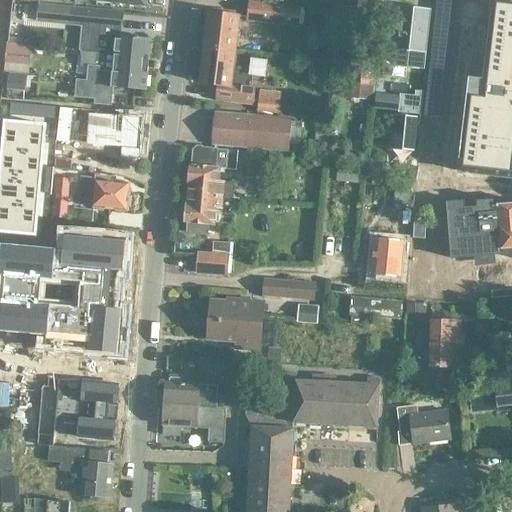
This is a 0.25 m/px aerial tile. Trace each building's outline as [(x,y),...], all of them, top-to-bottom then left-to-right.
[(358,0),(358,1),(369,2),(368,9),(381,10),(382,0),(358,0)] [(301,6),(250,1),(248,21),(299,26),(301,6)] [(511,7),(480,5),(479,21),(481,22),(472,99),(481,100),(479,128),(469,127),(467,154),(458,153),(457,169),(511,173),(511,7)] [(397,6),(392,50),(409,52),(407,68),(424,70),(431,10),(397,6)] [(120,55),(134,57),(134,54),(148,55),(150,39),(137,38),(137,36),(135,36),(135,38),(120,36),(122,12),(70,7),(68,26),(89,28),(88,33),(84,33),(84,35),(81,37),(80,45),(82,48),(82,50),(114,53),(115,51),(120,51),(120,55)] [(210,12),(205,47),(235,51),(239,16),(235,15),(236,13),(214,10),(214,13),(210,12)] [(373,86),(376,50),(374,50),(375,38),(364,37),(363,48),(351,47),(348,84),(373,86)] [(7,42),(6,56),(5,62),(25,64),(27,43),(7,42)] [(233,67),(235,51),(205,47),(200,82),(216,84),(214,100),(252,105),(255,86),(251,86),(252,76),(237,74),(238,68),(233,67)] [(82,50),(79,50),(79,52),(81,52),(80,57),(81,57),(80,68),(87,69),(87,65),(100,67),(99,71),(132,74),(133,71),(147,72),(148,55),(134,54),(134,57),(120,55),(120,51),(115,51),(114,53),(82,50)] [(145,90),(147,72),(133,71),(132,74),(99,71),(100,67),(87,65),(87,69),(88,69),(86,83),(76,82),(75,96),(95,98),(95,103),(110,104),(111,86),(145,90)] [(8,73),(7,90),(24,92),(26,75),(8,73)] [(257,112),(295,116),(295,117),(304,118),(305,110),(295,109),(295,107),(280,106),(281,93),(259,91),(257,112)] [(399,97),(375,95),(374,110),(398,112),(399,97)] [(56,107),(11,103),(10,115),(55,119),(56,107)] [(71,106),(59,105),(58,114),(71,115),(71,106)] [(94,113),(92,145),(121,147),(120,158),(138,159),(139,148),(140,149),(142,133),(143,117),(113,114),(94,113)] [(301,122),(287,121),(216,114),(213,144),(285,151),(285,144),(299,145),(301,122)] [(413,150),(417,118),(396,115),(393,148),(413,150)] [(0,232),(36,236),(46,125),(4,121),(3,140),(7,140),(6,152),(2,152),(0,166),(5,166),(3,188),(0,188),(0,202),(2,202),(1,214),(0,214),(0,232)] [(55,142),(54,169),(65,170),(66,142),(55,142)] [(193,167),(191,166),(191,167),(185,172),(185,178),(189,183),(189,188),(200,190),(200,195),(223,197),(233,198),(235,183),(219,181),(220,169),(235,170),(237,152),(195,148),(193,167)] [(47,167),(44,193),(51,194),(54,168),(47,167)] [(95,191),(93,206),(126,209),(128,184),(114,183),(114,178),(96,176),(96,178),(80,177),(79,189),(95,191)] [(55,187),(69,188),(70,179),(56,178),(55,187)] [(200,190),(189,188),(187,206),(182,210),(181,217),(185,222),(185,223),(188,223),(188,233),(207,235),(208,225),(215,226),(216,209),(222,209),(223,197),(200,195),(200,190)] [(334,219),(335,203),(321,202),(320,219),(334,219)] [(477,209),(463,210),(462,202),(446,203),(451,260),(501,256),(500,250),(511,249),(511,205),(493,208),(477,209)] [(399,277),(403,244),(404,233),(410,234),(411,221),(412,209),(397,207),(394,236),(377,234),(373,274),(399,277)] [(414,223),(413,231),(425,231),(426,223),(414,223)] [(119,294),(124,233),(66,229),(65,245),(1,240),(0,250),(0,351),(44,357),(43,364),(86,369),(85,372),(117,375),(121,333),(111,332),(114,294),(119,294)] [(425,231),(413,231),(413,238),(425,239),(425,231)] [(200,256),(198,276),(229,278),(231,258),(200,256)] [(262,297),(314,302),(315,283),(263,279),(262,297)] [(511,289),(502,290),(503,298),(511,296),(511,289)] [(502,290),(491,291),(492,299),(503,298),(502,290)] [(363,327),(364,317),(401,320),(402,303),(351,298),(349,316),(351,316),(351,325),(363,327)] [(228,300),(228,304),(211,303),(211,307),(207,311),(206,321),(261,326),(263,303),(228,300)] [(305,305),(304,322),(317,323),(318,306),(305,305)] [(418,321),(418,332),(417,360),(431,360),(431,377),(437,377),(437,392),(448,392),(450,358),(455,358),(459,356),(460,338),(456,334),(456,319),(428,318),(428,322),(418,321)] [(208,340),(233,342),(232,350),(258,352),(261,326),(206,321),(205,331),(208,335),(208,340)] [(266,348),(265,360),(278,362),(279,350),(266,348)] [(4,355),(3,401),(30,402),(31,356),(4,355)] [(225,374),(226,360),(201,358),(200,373),(225,374)] [(281,374),(279,409),(286,409),(285,423),(291,424),(319,425),(322,376),(316,375),(315,381),(293,380),(294,374),(281,374)] [(216,408),(217,387),(183,385),(183,379),(182,377),(169,376),(167,379),(165,405),(198,408),(216,409),(216,408)] [(319,425),(346,427),(349,383),(327,382),(328,376),(322,376),(319,425)] [(371,385),(349,383),(346,427),(375,429),(378,379),(371,378),(371,385)] [(55,407),(112,412),(113,403),(116,403),(118,385),(82,382),(81,393),(56,391),(56,394),(55,405),(55,407)] [(511,390),(492,392),(492,394),(479,396),(481,413),(493,411),(494,416),(511,414),(511,390)] [(47,404),(55,405),(56,394),(48,393),(47,404)] [(41,403),(38,437),(49,438),(52,438),(55,405),(47,404),(41,403)] [(181,428),(196,429),(198,408),(165,405),(163,427),(164,427),(164,437),(181,438),(181,428)] [(78,436),(113,439),(114,420),(112,419),(112,412),(55,407),(54,422),(79,425),(78,436)] [(286,409),(279,409),(243,407),(242,426),(249,427),(247,449),(241,448),(241,454),(290,457),(292,431),(290,431),(291,424),(285,423),(286,409)] [(444,411),(414,415),(414,407),(394,409),(397,432),(408,431),(410,444),(447,440),(444,411)] [(208,442),(221,443),(223,408),(216,408),(216,409),(198,408),(196,429),(209,430),(208,442)] [(38,437),(37,445),(48,446),(49,438),(38,437)] [(0,477),(11,477),(10,459),(10,447),(0,447),(0,477)] [(52,448),(51,460),(61,461),(60,469),(83,471),(80,496),(110,499),(113,466),(109,466),(110,454),(52,448)] [(289,485),(290,457),(241,454),(241,460),(247,461),(246,482),(289,485)] [(210,477),(198,476),(197,496),(209,497),(210,477)] [(35,498),(36,477),(27,477),(27,499),(24,500),(24,511),(70,511),(71,503),(46,501),(46,499),(35,498)] [(19,503),(18,478),(1,479),(1,503),(19,503)] [(239,504),(238,509),(279,511),(287,511),(289,485),(246,482),(245,504),(239,504)]
